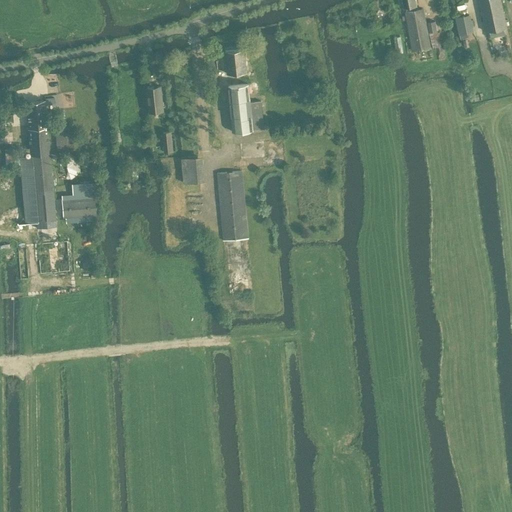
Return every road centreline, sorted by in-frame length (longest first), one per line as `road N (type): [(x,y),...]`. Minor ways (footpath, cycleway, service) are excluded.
road 1 (track): [(333,477),(319,349),(311,337),(201,345),(139,285),(38,285)]
road 2 (unclassified): [(0,69),(132,42),(272,0)]
road 3 (track): [(32,511),(27,293),(38,285)]
road 4 (track): [(511,104),(493,125),(509,218)]
